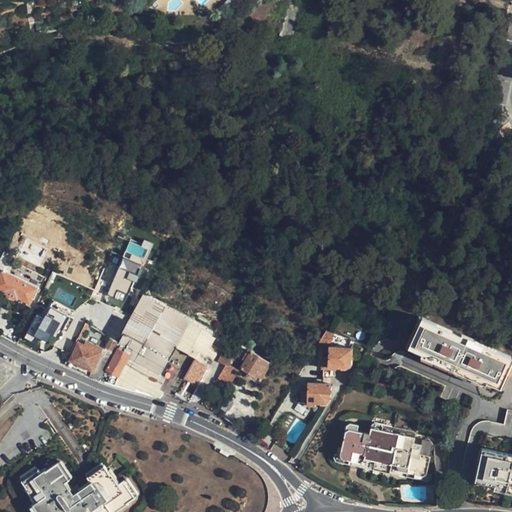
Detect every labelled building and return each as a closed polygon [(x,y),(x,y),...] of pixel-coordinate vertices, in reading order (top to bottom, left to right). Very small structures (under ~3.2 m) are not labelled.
[(511,34),(506,33),(501,52),(500,57),(499,64),(495,80),(492,98),(488,112),(502,115),(502,111),(505,100),(508,88),(510,80),(511,71),(511,34)] [(133,280),(138,282),(151,247),(128,239),(110,294),(127,300),(133,280)] [(37,289),(4,273),(0,279),(0,288),(29,303),(37,289)] [(83,278),(80,285),(91,291),(94,284),(83,278)] [(143,293),(118,342),(112,353),(99,380),(113,385),(134,392),(136,389),(145,393),(146,391),(158,397),(162,390),(158,387),(165,376),(161,373),(164,367),(197,386),(209,365),(209,366),(217,353),(210,348),(214,339),(210,330),(143,293)] [(511,352),(508,351),(489,342),(458,327),(427,312),(422,322),(413,343),(426,349),(425,353),(455,368),(488,382),(489,379),(503,386),(511,366),(511,352)] [(37,343),(49,321),(38,315),(26,338),(37,343)] [(328,347),(330,348),(336,335),(332,333),(326,329),(319,342),(328,347)] [(118,342),(109,338),(103,349),(112,353),(118,342)] [(93,370),(103,349),(87,342),(85,345),(80,343),(71,360),(93,370)] [(342,348),(330,349),(330,357),(323,357),(323,368),(325,368),(337,368),(338,367),(344,367),(347,366),(350,365),(351,362),(352,357),(353,357),(353,349),(342,348)] [(99,380),(112,353),(103,349),(93,370),(90,376),(99,380)] [(259,379),(271,362),(252,351),(242,368),(259,379)] [(404,361),(398,373),(438,391),(442,393),(447,383),(404,361)] [(219,379),(211,392),(221,398),(229,385),(219,379)] [(332,383),(324,383),(310,383),(309,391),(302,391),(302,403),(323,403),(328,402),(330,399),(330,393),(332,393),(332,383)] [(427,460),(431,442),(430,438),(421,436),(419,442),(413,440),(415,431),(414,428),(407,426),(380,421),(375,420),(372,422),(370,432),(356,430),(358,424),(349,422),(345,426),(342,436),(339,453),(341,457),(362,461),(363,466),(383,469),(403,474),(407,471),(421,474),(425,471),(427,460)] [(511,449),(485,443),(477,476),(492,479),(491,483),(496,484),(511,487),(511,449)] [(110,511),(131,498),(119,481),(114,484),(101,466),(84,477),(88,483),(68,496),(60,483),(64,480),(53,463),(38,474),(35,470),(18,481),(31,502),(28,504),(34,511),(80,511),(81,511),(110,511)]
